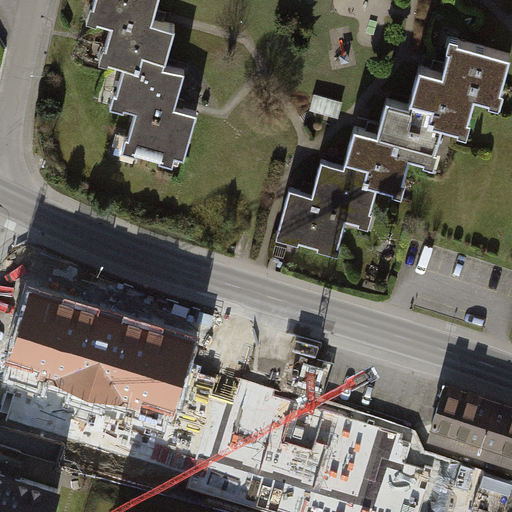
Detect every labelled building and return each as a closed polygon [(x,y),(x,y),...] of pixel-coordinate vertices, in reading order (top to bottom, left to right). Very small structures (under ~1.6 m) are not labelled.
[(90,0),(90,4),(87,3),(83,20),(94,23),(95,20),(109,24),(102,47),(100,46),(96,61),(106,64),(107,63),(121,67),(114,92),(112,92),(108,107),(122,111),(123,108),(133,111),(126,137),(124,136),(120,150),(171,164),(173,155),(183,157),(195,113),(173,107),(182,72),(161,66),(171,27),(149,21),(154,0),(90,0)] [(511,53),(457,37),(454,47),(449,46),(442,70),(420,64),(409,102),(387,96),(377,131),(355,125),(346,157),(343,165),(322,159),(312,193),(290,187),(278,228),(300,235),(299,240),(319,245),(320,240),(338,245),(346,218),(359,221),(363,209),(370,211),(377,185),(394,190),(397,179),(403,181),(410,156),(425,161),(429,149),(435,151),(443,124),(459,129),(463,117),(468,119),(475,95),(491,100),(494,88),(500,90),(511,53)] [(110,317),(32,291),(2,382),(39,394),(43,382),(141,413),(145,401),(174,411),(196,343),(110,317)] [(430,430),(511,455),(511,400),(446,380),(430,430)] [(276,389),(250,381),(224,464),(265,476),(256,505),(278,511),(419,511),(433,469),(404,460),(414,430),(300,395),(298,403),(274,396),(276,389)] [(511,455),(430,430),(427,441),(511,466),(511,455)] [(55,511),(63,488),(0,467),(0,511),(55,511)] [(511,485),(484,476),(481,488),(509,496),(511,485)]
